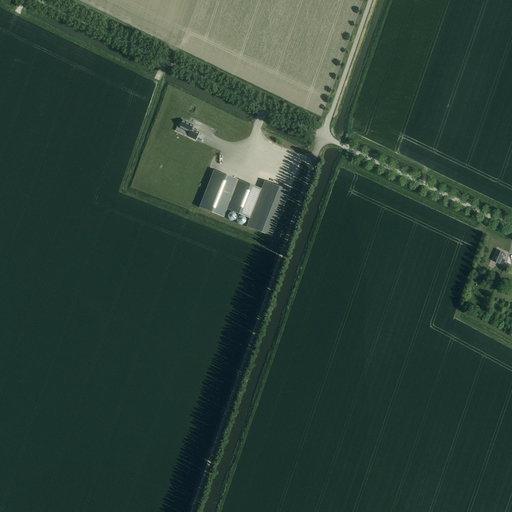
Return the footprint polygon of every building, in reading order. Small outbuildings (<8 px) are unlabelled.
[(194,125),(182,119),(180,123),(179,122),(175,130),(195,140),(199,132),(192,128),(194,125)] [(264,181),(261,189),(214,170),(200,207),(223,216),(226,209),(250,218),(247,226),(271,235),(289,191),(264,181)] [(228,221),(230,222),(232,222),(234,221),(235,219),(235,217),(235,215),(234,214),(232,213),(230,213),(228,214),(227,216),(227,218),(227,220),(228,221)] [(238,225),(240,225),(242,225),(243,224),(244,223),(245,221),(244,219),(243,218),(241,217),(239,217),(237,218),(236,219),(236,221),(237,223),(238,225)] [(497,250),(492,261),(502,266),(505,260),(502,259),(505,253),(497,250)]
